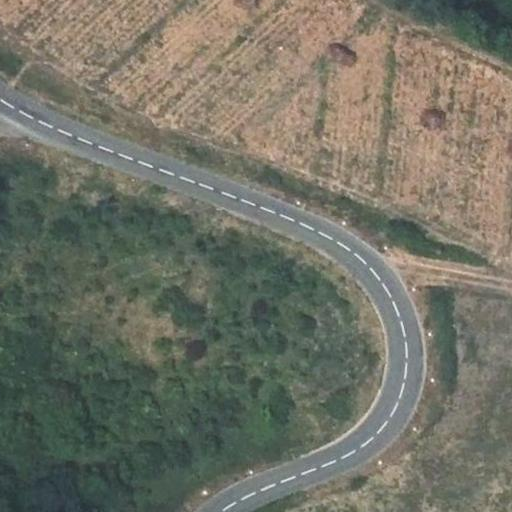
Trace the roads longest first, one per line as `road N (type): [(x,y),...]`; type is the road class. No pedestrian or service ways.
road 1 (secondary): [(9,104),(320,231),(379,277),(401,311),(404,379),(379,435),(221,511)]
road 2 (track): [(511,284),(424,271),(379,277)]
road 3 (track): [(511,52),(394,0)]
